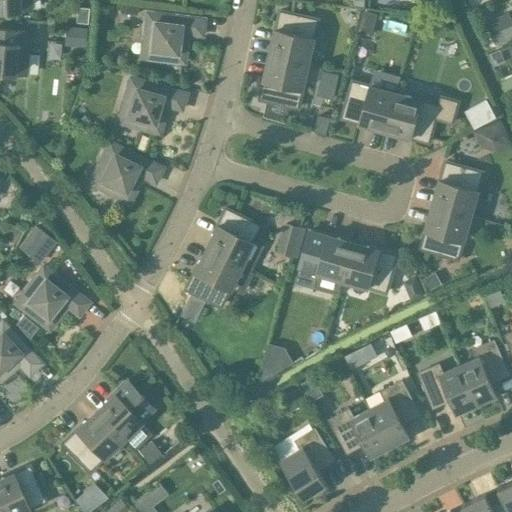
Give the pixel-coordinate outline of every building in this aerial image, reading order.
[(0,0),(0,9),(29,9),(29,0),(0,0)] [(77,7),(75,24),(87,25),(89,9),(77,7)] [(269,54),(307,63),(317,19),(279,10),(269,54)] [(147,58),(183,62),(186,33),(201,35),(203,19),(145,11),(142,37),(149,38),(147,58)] [(64,44),(83,45),(84,26),(64,26),(64,44)] [(0,72),(24,74),(28,31),(0,28),(0,72)] [(259,99),(297,107),(307,63),(269,54),(259,99)] [(323,71),(318,95),(334,98),(339,74),(323,71)] [(123,123),(158,133),(166,105),(180,109),(185,93),(129,77),(122,101),(129,103),(123,123)] [(341,118),(384,130),(395,92),(351,80),(341,118)] [(384,130),(428,142),(435,118),(451,122),(458,101),(440,96),(438,104),(395,92),(384,130)] [(487,99),(465,110),(475,128),(497,117),(487,99)] [(317,116),(313,133),(325,136),(330,120),(317,116)] [(95,186),(128,202),(141,176),(154,182),(161,167),(109,142),(98,165),(104,168),(95,186)] [(432,204),(470,215),(482,171),(444,161),(432,204)] [(420,248),(457,258),(470,215),(432,204),(420,248)] [(204,248),(239,265),(259,225),(224,207),(204,248)] [(288,225),(284,236),(296,239),(299,228),(288,225)] [(53,241),(34,227),(19,246),(38,261),(53,241)] [(342,279),(353,242),(309,229),(298,267),(317,272),(313,285),(338,293),(342,279)] [(353,242),(342,279),(386,292),(396,254),(353,242)] [(179,316),(193,323),(205,299),(219,306),(239,265),(204,248),(184,289),(191,292),(179,316)] [(19,307),(48,329),(66,306),(77,315),(88,302),(42,266),(26,286),(32,291),(19,307)] [(502,293),(487,299),(492,311),(507,305),(502,293)] [(23,314),(16,323),(29,338),(38,326),(23,314)] [(0,380),(18,363),(28,374),(40,363),(1,320),(0,321),(0,380)] [(406,323),(390,330),(395,341),(411,334),(406,323)] [(459,365),(476,403),(496,395),(488,377),(494,375),(496,379),(508,374),(493,340),(473,349),(477,357),(459,365)] [(271,343),(267,363),(290,367),(294,347),(271,343)] [(353,351),(344,355),(351,369),(359,364),(353,351)] [(449,394),(456,412),(476,403),(459,365),(442,372),(438,364),(418,372),(433,406),(445,401),(443,397),(449,394)] [(94,411),(121,439),(153,408),(126,380),(94,411)] [(370,408),(390,445),(409,435),(399,418),(405,415),(407,419),(419,413),(401,380),(382,391),(386,399),(370,408)] [(361,438),(371,455),(390,445),(370,408),(353,417),(348,408),(329,419),(346,452),(358,445),(356,441),(361,438)] [(61,443),(88,471),(121,439),(94,411),(61,443)] [(281,459),(304,495),(325,481),(315,465),(320,462),(323,466),(334,459),(314,428),(295,439),(300,448),(281,459)] [(151,441),(138,450),(147,463),(160,453),(151,441)] [(0,478),(0,511),(19,511),(45,501),(29,465),(0,478)] [(511,511),(511,480),(497,487),(502,496),(508,511),(511,511)] [(83,491),(75,500),(82,511),(86,511),(94,506),(83,491)] [(461,504),(465,511),(508,511),(502,496),(490,502),(485,492),(461,504)]
